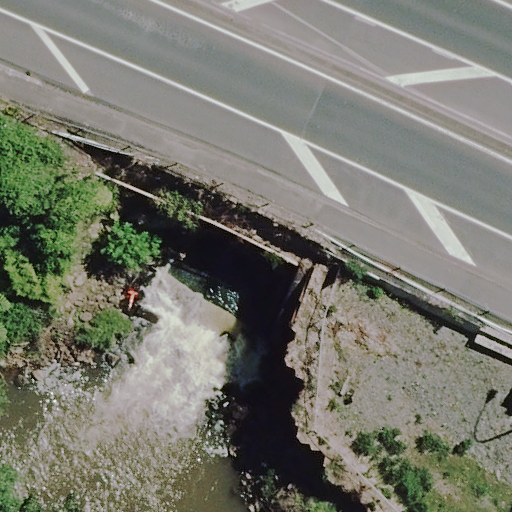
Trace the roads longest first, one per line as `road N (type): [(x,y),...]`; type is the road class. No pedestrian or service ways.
road 1 (trunk): [(511,241),(0,6)]
road 2 (trunk): [(378,0),(511,60)]
